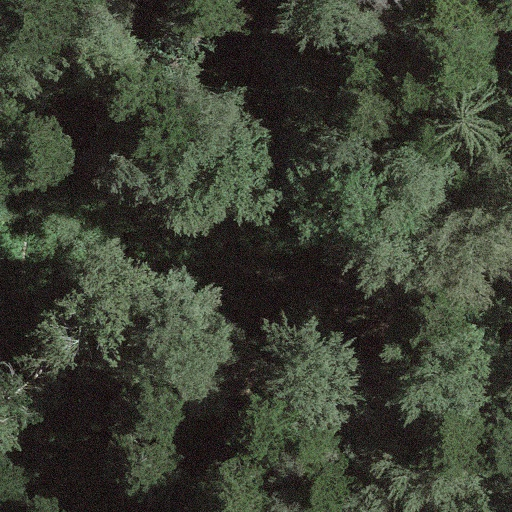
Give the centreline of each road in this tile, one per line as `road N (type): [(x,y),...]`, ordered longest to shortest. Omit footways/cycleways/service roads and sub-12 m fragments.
road 1 (track): [(49,511),(133,252),(316,223)]
road 2 (track): [(316,223),(337,511)]
